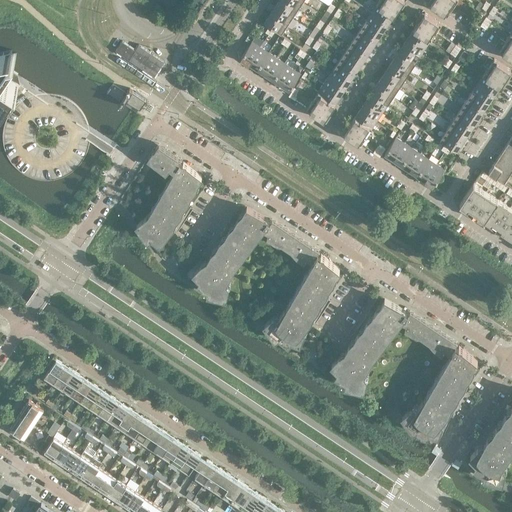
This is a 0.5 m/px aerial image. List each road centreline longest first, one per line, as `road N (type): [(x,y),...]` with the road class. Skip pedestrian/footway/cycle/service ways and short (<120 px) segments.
road 1 (secondary): [(56,274),(411,511)]
road 2 (secondary): [(421,496),(66,260)]
road 3 (residential): [(511,360),(158,123)]
road 4 (residential): [(303,511),(22,325)]
road 5 (residential): [(446,205),(236,66),(235,49),(267,0)]
road 6 (residential): [(66,260),(158,123)]
road 7 (residential): [(421,496),(511,361)]
road 8 (unclassified): [(122,0),(126,14),(162,40),(185,39),(222,0)]
